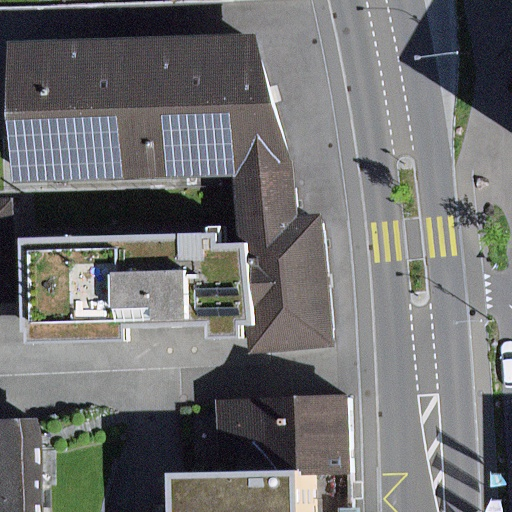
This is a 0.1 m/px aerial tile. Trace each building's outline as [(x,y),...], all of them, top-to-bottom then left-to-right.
[(35,177),(253,170),(319,165),(277,29),(27,37),(35,177)] [(319,165),(253,170),(258,239),(270,238),(274,320),(263,320),(264,330),(268,351),(355,345),(345,209),(322,211),(319,165)] [(30,191),(0,192),(0,292),(34,292),(30,191)] [(270,238),(258,239),(242,239),(241,219),(40,230),(45,339),(149,334),(148,324),(230,320),(231,332),(264,330),(263,320),(274,320),(270,238)] [(350,392),(233,395),(235,469),(316,467),(353,465),(350,392)] [(71,511),(71,419),(0,419),(0,511),(71,511)] [(317,511),(316,467),(235,469),(189,471),(190,511),(317,511)]
